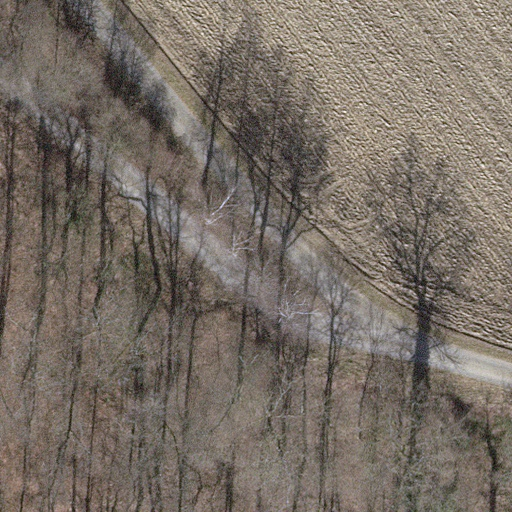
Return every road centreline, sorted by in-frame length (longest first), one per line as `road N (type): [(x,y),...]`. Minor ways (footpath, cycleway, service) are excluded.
road 1 (track): [(511,375),(383,320),(298,251),(91,0)]
road 2 (track): [(383,320),(317,331),(0,82)]
